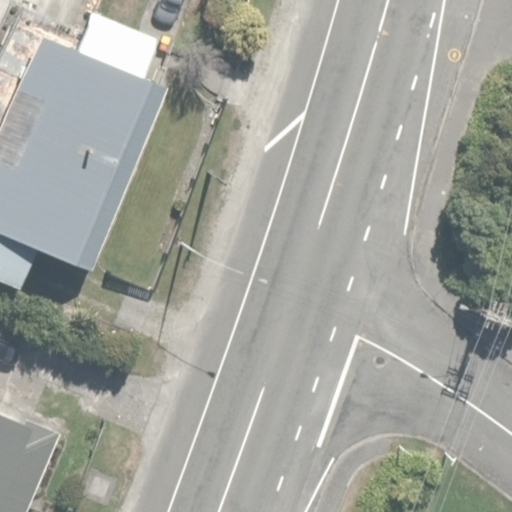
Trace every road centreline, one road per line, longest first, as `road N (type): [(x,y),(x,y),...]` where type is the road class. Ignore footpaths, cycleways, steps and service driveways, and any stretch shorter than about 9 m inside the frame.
road 1 (primary): [(293,309),(389,0)]
road 2 (residential): [(293,309),(422,368),(511,430)]
road 3 (primary): [(217,511),(293,309)]
